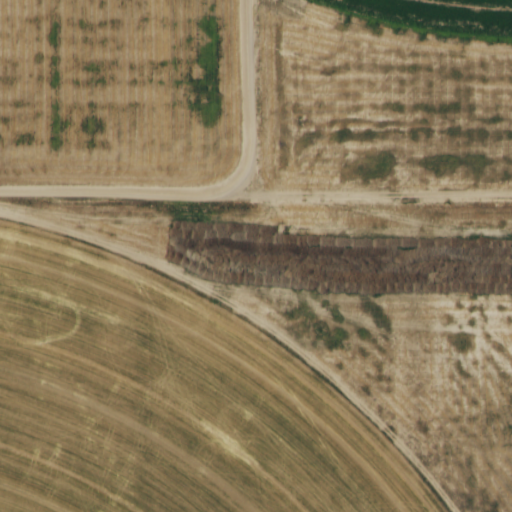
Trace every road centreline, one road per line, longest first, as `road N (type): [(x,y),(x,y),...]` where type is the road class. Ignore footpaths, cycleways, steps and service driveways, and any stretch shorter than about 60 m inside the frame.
road 1 (track): [(511,202),(277,205),(236,197)]
road 2 (track): [(0,195),(236,197)]
road 3 (track): [(236,197),(256,153),(254,0)]
